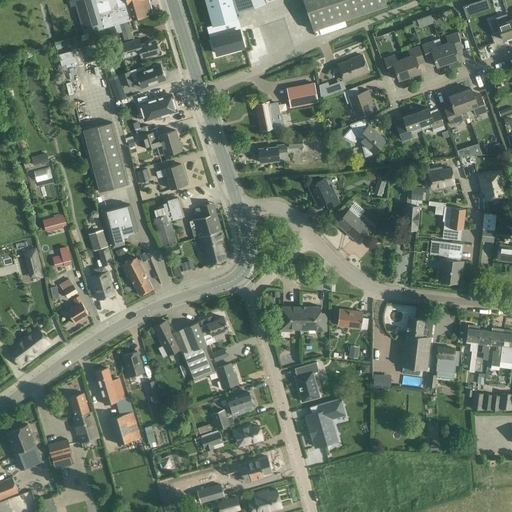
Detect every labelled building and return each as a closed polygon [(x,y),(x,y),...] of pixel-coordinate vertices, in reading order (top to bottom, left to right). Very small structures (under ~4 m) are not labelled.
[(84,35),(114,26),(121,24),(127,22),(152,15),(147,0),(72,0),(69,1),(71,7),(75,5),(84,35)] [(384,0),(204,0),(212,26),(213,26),(214,30),(223,27),(222,23),(237,19),(236,13),(272,0),(303,0),(313,30),(387,5),(384,0)] [(473,18),(483,15),(480,7),(470,10),(473,18)] [(419,27),(434,22),(431,14),(416,19),(419,27)] [(441,14),(434,17),(436,24),(444,22),(441,14)] [(495,18),(489,20),(490,24),(493,33),(499,31),(503,40),(511,36),(511,28),(509,20),(507,14),(501,16),(495,18)] [(131,38),(127,22),(121,24),(114,26),(114,27),(104,30),(106,36),(122,32),(124,40),(131,38)] [(217,38),(214,38),(216,52),(241,48),(238,26),(225,28),(225,32),(217,33),(217,38)] [(449,62),(459,59),(455,48),(461,46),(456,32),(446,36),(448,42),(442,44),(449,62)] [(433,56),(437,67),(449,62),(442,44),(441,44),(439,39),(433,41),(422,45),(427,58),(433,56)] [(140,53),(142,58),(159,53),(155,40),(138,45),(138,46),(133,48),(131,41),(119,45),(123,58),(140,53)] [(410,56),(404,58),(410,76),(421,72),(417,62),(423,60),(418,46),(407,50),(410,56)] [(73,51),(59,55),(62,66),(65,65),(70,64),(76,62),(73,51)] [(338,64),(344,80),(368,72),(362,55),(353,58),(353,59),(338,64)] [(404,58),(397,61),(394,55),(384,58),(389,72),(395,70),(399,80),(410,76),(404,58)] [(112,62),(104,64),(107,76),(116,74),(112,62)] [(140,87),(165,79),(165,77),(166,75),(165,71),(162,70),(160,65),(159,65),(157,64),(152,65),(151,68),(146,70),(144,66),(130,71),(129,71),(119,74),(122,85),(138,80),(140,87)] [(122,86),(118,74),(108,78),(112,90),(122,86)] [(500,78),(493,80),(495,87),(502,85),(500,78)] [(322,96),(346,88),(344,79),(330,84),(329,81),(319,84),(322,96)] [(314,83),(286,88),(290,108),(318,102),(314,83)] [(357,117),(372,112),(368,99),(371,98),(368,90),(359,93),(357,86),(343,91),(347,103),(351,102),(357,117)] [(460,92),(467,110),(473,108),(476,116),(486,112),(481,96),(475,99),(471,88),(460,92)] [(162,119),(169,117),(168,113),(176,111),(171,95),(158,99),(158,97),(148,100),(145,92),(136,95),(138,103),(141,102),(146,120),(161,115),(162,119)] [(445,109),(448,119),(450,125),(463,120),(460,113),(467,110),(460,92),(449,96),(452,107),(445,109)] [(268,102),(255,104),(260,131),(274,128),(274,130),(284,128),(281,116),(281,117),(280,117),(278,110),(277,110),(275,103),(269,104),(268,102)] [(511,106),(511,107),(499,111),(500,116),(506,115),(511,112),(511,106)] [(435,133),(445,129),(438,111),(430,113),(428,108),(416,112),(422,129),(432,125),(435,133)] [(397,125),(400,135),(402,141),(413,137),(412,132),(422,129),(416,112),(402,117),(404,123),(397,125)] [(303,115),(304,123),(317,122),(316,114),(303,115)] [(344,135),(343,137),(355,143),(357,140),(362,144),(362,145),(365,156),(373,154),(374,152),(378,148),(385,141),(369,126),(367,128),(364,119),(349,124),(351,128),(344,135)] [(99,192),(129,184),(112,122),(82,130),(99,192)] [(175,130),(159,135),(159,137),(154,138),(152,133),(143,136),(146,148),(162,143),(166,155),(181,150),(175,130)] [(289,139),(289,149),(302,148),(302,138),(289,139)] [(499,143),(493,145),(496,152),(502,150),(499,143)] [(277,147),(258,149),(260,163),(279,160),(278,153),(286,152),(285,145),(277,146),(277,147)] [(74,150),(70,153),(70,157),(73,159),(76,158),(79,154),(79,151),(77,150),(74,150)] [(41,154),(32,157),(34,166),(44,163),(41,154)] [(171,189),(187,184),(181,164),(165,169),(156,171),(158,178),(167,175),(171,189)] [(34,171),(37,182),(53,178),(49,166),(34,171)] [(442,166),(427,169),(430,186),(436,184),(437,188),(437,190),(446,188),(446,186),(450,185),(455,184),(453,176),(451,168),(442,169),(442,167),(442,166)] [(147,169),(136,172),(140,182),(150,179),(147,169)] [(478,174),(480,180),(481,190),(484,189),(486,199),(503,196),(499,179),(503,178),(501,170),(478,174)] [(321,180),(308,186),(317,206),(325,202),(328,208),(339,203),(331,187),(330,188),(326,178),(321,180)] [(375,186),(373,194),(381,196),(384,189),(386,182),(378,179),(375,186)] [(405,205),(403,228),(416,229),(418,206),(422,201),(423,187),(412,186),(411,206),(405,205)] [(106,207),(103,195),(97,197),(100,208),(106,207)] [(156,218),(153,219),(157,233),(161,247),(177,242),(174,231),(170,220),(182,217),(177,198),(167,201),(168,203),(163,204),(164,207),(154,210),(156,218)] [(378,205),(383,210),(387,207),(387,201),(383,201),(378,205)] [(429,201),(428,205),(435,206),(434,214),(443,215),(442,221),(444,221),(442,238),(449,239),(450,228),(462,230),(463,230),(466,209),(445,206),(446,203),(429,201)] [(194,217),(195,219),(193,219),(193,220),(189,221),(194,237),(220,229),(213,203),(200,207),(195,208),(197,216),(194,217)] [(128,234),(137,231),(130,204),(104,211),(113,246),(124,243),(123,238),(127,237),(128,235),(128,234)] [(351,208),(337,223),(353,238),(358,232),(364,236),(372,227),(351,208)] [(484,213),(481,241),(494,242),(496,214),(484,213)] [(65,226),(63,215),(43,220),(46,232),(65,226)] [(226,251),(220,229),(194,237),(194,238),(199,237),(206,264),(226,259),(226,251)] [(103,230),(88,234),(93,250),(108,246),(103,230)] [(430,240),(430,241),(431,241),(432,241),(431,246),(449,248),(450,243),(463,245),(464,244),(430,240)] [(186,244),(188,251),(197,248),(195,242),(186,244)] [(177,244),(164,248),(167,256),(179,252),(177,244)] [(511,247),(499,246),(498,260),(511,261),(511,247)] [(27,252),(24,253),(30,278),(37,276),(38,279),(44,278),(36,247),(26,250),(27,252)] [(107,248),(99,250),(103,265),(112,264),(107,248)] [(68,250),(61,252),(62,255),(53,257),(55,268),(71,264),(68,250)] [(131,279),(139,295),(152,289),(136,257),(122,264),(130,280),(131,279)] [(440,258),(439,269),(442,269),(440,281),(457,284),(459,273),(462,274),(464,261),(440,258)] [(107,271),(90,276),(97,300),(114,295),(107,271)] [(69,279),(59,284),(66,294),(68,298),(77,293),(75,289),(69,279)] [(76,305),(67,310),(75,324),(84,318),(83,317),(88,313),(82,303),(83,302),(79,296),(72,299),(76,305)] [(278,312),(278,331),(288,331),(292,331),(292,329),(300,329),(300,331),(300,306),(281,306),(281,312),(278,312)] [(300,331),(308,331),(308,329),(316,329),(316,331),(326,331),(326,324),(326,322),(326,312),(321,312),(321,306),(300,306),(300,331)] [(339,309),(337,326),(360,328),(362,312),(339,309)] [(212,336),(228,330),(223,317),(213,321),(211,316),(196,322),(197,323),(203,337),(211,334),(212,336)] [(404,347),(402,367),(419,369),(426,370),(429,347),(430,337),(431,330),(432,323),(428,323),(424,322),(424,319),(408,317),(407,327),(404,347)] [(163,357),(180,349),(166,321),(153,327),(163,346),(158,348),(163,357)] [(197,323),(183,328),(192,350),(182,354),(186,363),(180,366),(184,376),(190,374),(193,380),(207,375),(206,372),(209,371),(213,369),(204,346),(206,345),(203,337),(197,323)] [(471,351),(469,365),(469,371),(474,372),(475,366),(478,342),(479,329),(475,329),(475,326),(468,325),(468,328),(467,328),(465,343),(471,344),(470,351),(471,351)] [(37,326),(7,349),(19,366),(50,343),(37,326)] [(491,331),(489,346),(497,347),(497,351),(493,351),(491,365),(499,366),(500,362),(501,350),(503,332),(499,332),(500,329),(491,328),(491,331)] [(483,359),(488,360),(489,346),(491,331),(479,329),(478,342),(483,343),(482,352),(483,353),(483,359)] [(511,363),(511,361),(511,333),(511,330),(504,329),(503,332),(501,350),(500,362),(511,363)] [(351,345),(350,356),(358,357),(359,346),(351,345)] [(437,357),(436,370),(437,371),(455,373),(455,365),(458,365),(458,359),(459,352),(454,351),(454,348),(437,346),(436,356),(436,357),(437,357)] [(224,348),(212,353),(215,361),(227,357),(224,348)] [(137,351),(123,355),(129,377),(143,372),(137,351)] [(297,376),(295,377),(302,402),(319,397),(312,373),(319,372),(316,362),(304,365),(306,373),(297,376)] [(211,378),(212,378),(220,376),(224,388),(238,383),(236,375),(234,376),(230,363),(217,368),(217,370),(214,371),(213,369),(209,371),(211,378)] [(122,388),(119,379),(112,381),(108,368),(95,372),(104,404),(115,401),(119,415),(109,418),(117,444),(140,438),(128,397),(125,398),(122,388)] [(374,388),(391,388),(391,374),(375,373),(374,388)] [(427,374),(426,386),(435,387),(436,375),(427,374)] [(148,382),(151,395),(157,393),(154,380),(148,382)] [(232,412),(244,408),(245,412),(252,410),(251,406),(253,405),(248,392),(228,399),(232,412)] [(511,410),(511,409),(511,393),(500,392),(500,397),(498,409),(511,410)] [(69,397),(75,416),(73,416),(81,442),(99,437),(91,411),(89,412),(83,393),(69,397)] [(472,409),(481,410),(481,409),(484,395),(474,393),(472,409)] [(498,411),(498,409),(500,397),(484,395),(481,409),(498,411)] [(311,414),(306,416),(315,446),(336,440),(334,430),(332,430),(328,415),(335,413),(336,417),(344,414),(339,399),(309,408),(311,414)] [(224,410),(211,414),(216,430),(229,426),(224,410)] [(21,470),(42,462),(27,424),(6,433),(21,470)] [(198,428),(198,429),(200,434),(212,430),(210,424),(198,428)] [(246,435),(249,443),(263,439),(259,426),(251,428),(250,425),(232,430),(235,439),(246,435)] [(151,426),(144,427),(149,443),(155,441),(151,426)] [(219,432),(201,438),(205,449),(213,447),(212,443),(221,440),(219,432)] [(68,440),(48,446),(56,469),(72,464),(69,453),(72,453),(68,440)] [(272,472),(267,456),(238,465),(241,474),(243,483),(251,481),(257,479),(257,478),(264,476),(263,474),(272,472)] [(169,457),(160,460),(163,469),(172,466),(169,457)] [(439,459),(433,461),(436,473),(440,472),(443,471),(439,459)] [(460,464),(447,468),(453,487),(459,485),(465,484),(460,464)] [(421,477),(415,478),(418,488),(420,498),(432,494),(428,482),(435,480),(431,468),(425,469),(426,475),(421,477)] [(402,476),(396,478),(399,490),(405,488),(407,494),(409,501),(415,499),(420,498),(418,488),(415,478),(403,481),(402,476)] [(0,498),(18,492),(16,486),(12,477),(0,481),(0,498)] [(386,486),(374,489),(377,499),(380,509),(386,507),(391,506),(388,493),(394,491),(391,479),(384,481),(386,486)] [(220,484),(197,491),(201,502),(224,496),(220,484)] [(347,485),(344,486),(347,498),(354,496),(350,484),(347,485)] [(361,487),(355,489),(358,501),(365,499),(368,511),(374,511),(380,509),(377,499),(374,489),(369,491),(363,493),(361,487)] [(255,499),(248,501),(249,506),(251,511),(250,511),(263,511),(270,510),(282,507),(277,489),(269,492),(268,490),(253,494),(255,499)] [(12,506),(35,498),(32,490),(9,498),(12,506)] [(46,511),(57,511),(53,496),(43,499),(46,511)] [(220,511),(228,511),(240,509),(237,498),(218,503),(220,511)] [(343,498),(330,502),(332,511),(346,511),(345,508),(343,498)]
